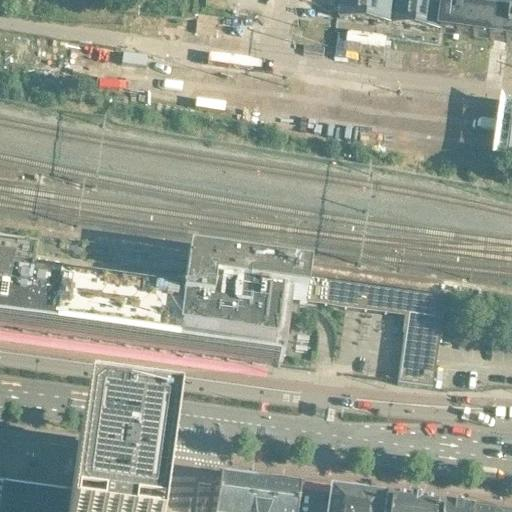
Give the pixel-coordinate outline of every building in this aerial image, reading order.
[(511,0),(343,0),(342,7),(341,18),(341,19),(340,19),(340,20),(348,21),(388,26),(388,27),(397,28),(437,33),(437,34),(442,34),(457,36),(511,43),(511,0)] [(0,331),(281,370),(290,303),(304,305),(365,313),(369,287),(357,285),(292,276),(187,261),(187,262),(184,279),(35,258),(0,252),(0,331)] [(405,319),(402,340),(438,345),(440,334),(440,332),(444,305),(445,298),(409,293),(405,319)] [(396,386),(432,391),(435,365),(400,360),(397,383),(396,386)] [(0,511),(63,511),(71,461),(70,461),(69,463),(48,460),(48,458),(0,451),(0,511)] [(63,511),(159,511),(165,473),(131,468),(107,465),(71,460),(71,461),(63,511)] [(259,511),(261,503),(258,503),(260,486),(220,481),(215,511),(259,511)] [(261,503),(259,511),(296,511),(300,492),(260,486),(258,503),(261,503)] [(383,503),(330,496),(329,498),(330,498),(327,511),(389,511),(390,508),(383,507),(383,503)]
